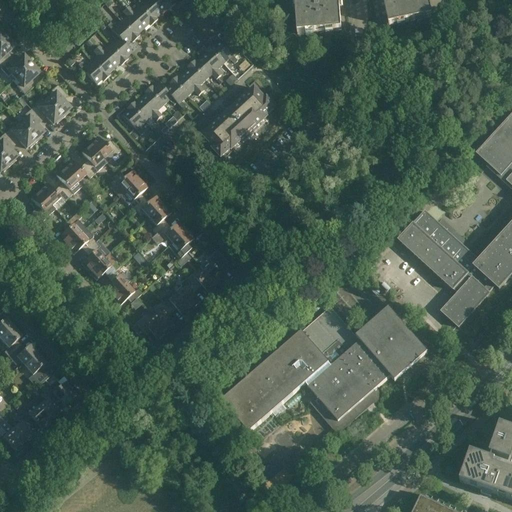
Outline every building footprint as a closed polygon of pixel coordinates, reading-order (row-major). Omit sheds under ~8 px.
[(162,14),(148,0),(143,0),(145,2),(140,7),(155,24),(158,21),(156,19),(162,14)] [(169,11),(173,8),(165,0),(148,0),(162,14),(167,9),(169,11)] [(295,0),(298,35),(342,32),(339,0),(295,0)] [(383,0),(389,27),(433,18),(428,0),(383,0)] [(151,27),(155,24),(140,7),(133,13),(129,8),(126,10),(144,30),(149,26),(151,27)] [(144,30),(126,10),(123,13),(128,18),(121,23),(137,40),(140,37),(138,35),(144,30)] [(108,27),(114,34),(126,46),(131,42),(133,43),(137,40),(121,23),(115,29),(111,24),(108,27)] [(0,45),(9,37),(4,31),(2,33),(0,30),(0,45)] [(133,53),(126,46),(114,34),(111,36),(116,41),(110,47),(125,64),(129,60),(127,59),(133,53)] [(0,68),(1,70),(10,61),(6,56),(16,48),(13,45),(15,44),(9,37),(0,45),(0,68)] [(224,47),(220,42),(214,47),(213,46),(209,49),(224,66),(230,60),(235,65),(238,62),(235,59),(240,55),(241,53),(238,50),(237,51),(229,42),(224,47)] [(121,67),(125,64),(110,47),(104,52),(99,47),(96,50),(114,70),(120,65),(121,67)] [(202,59),(220,79),(223,76),(218,71),(224,66),(209,49),(206,52),(207,54),(202,59)] [(114,70),(96,50),(94,52),(98,58),(92,63),(107,80),(111,76),(109,75),(114,70)] [(11,76),(16,80),(33,64),(28,58),(26,59),(24,57),(15,65),(10,61),(1,70),(8,78),(11,76)] [(220,79),(202,59),(197,64),(195,62),(191,65),(206,82),(212,76),(217,81),(220,79)] [(104,83),(107,80),(92,63),(86,69),(81,63),(78,66),(96,86),(102,81),(104,83)] [(39,70),(33,64),(16,80),(20,85),(17,88),(25,96),(35,88),(30,83),(40,74),(37,72),(39,70)] [(206,82),(191,65),(188,68),(189,70),(184,75),(202,95),(205,92),(200,87),(206,82)] [(174,81),(189,98),(195,92),(199,97),(202,95),(184,75),(179,80),(177,78),(174,81)] [(237,81),(233,76),(226,83),(230,88),(237,81)] [(189,98),(174,81),(170,84),(172,86),(166,91),(177,104),(184,111),(187,108),(182,103),(189,98)] [(175,106),(177,104),(166,91),(160,84),(154,89),(153,87),(149,90),(164,107),(170,101),(175,106)] [(58,87),(53,91),(49,95),(52,97),(47,102),(64,119),(70,114),(68,112),(71,110),(62,101),(67,96),(58,87)] [(276,110),(267,100),(266,101),(255,89),(203,137),(214,149),(212,150),(221,160),(227,155),(228,156),(272,115),(271,115),(276,110)] [(142,100),(160,120),(163,117),(158,112),(164,107),(149,90),(146,94),(147,95),(142,100)] [(131,106),(146,123),(152,117),(157,122),(160,120),(142,100),(137,105),(135,103),(131,106)] [(40,103),(31,111),(40,121),(45,116),(53,126),(56,123),(57,125),(64,119),(47,102),(43,106),(40,103)] [(146,123),(131,106),(128,110),(129,111),(124,117),(142,136),(145,134),(140,128),(146,123)] [(36,125),(40,121),(31,111),(23,119),(25,122),(21,126),(37,144),(43,138),(42,136),(44,134),(36,125)] [(425,212),(399,241),(458,295),(441,313),(459,329),(490,295),(489,294),(496,287),(499,290),(511,276),(511,115),(477,154),(511,187),(511,225),(479,261),(425,212)] [(13,127),(5,135),(14,145),(18,141),(27,150),(29,148),(31,149),(37,144),(21,126),(16,130),(13,127)] [(0,156),(10,168),(16,162),(15,160),(17,158),(9,149),(14,145),(5,135),(0,139),(0,156)] [(111,144),(107,148),(99,139),(92,145),(93,146),(91,147),(104,161),(107,165),(120,153),(111,144)] [(82,154),(90,163),(86,167),(94,176),(107,165),(104,161),(91,147),(90,149),(88,148),(82,154)] [(0,173),(2,172),(4,173),(10,168),(0,156),(0,173)] [(90,180),(94,176),(86,167),(82,171),(73,162),(67,168),(68,169),(66,170),(78,184),(86,177),(90,180)] [(56,177),(65,186),(60,190),(69,199),(73,196),(82,188),(78,184),(66,170),(64,172),(63,171),(56,177)] [(120,199),(126,194),(140,182),(138,180),(139,179),(133,172),(124,180),(120,176),(111,184),(113,187),(111,189),(120,199)] [(126,194),(133,202),(130,206),(134,210),(143,202),(139,197),(148,189),(142,182),(141,183),(140,182),(126,194)] [(60,190),(56,194),(48,185),(41,191),(42,192),(40,194),(53,207),(56,211),(57,212),(65,204),(64,203),(69,199),(60,190)] [(56,211),(53,207),(40,194),(39,195),(37,194),(31,200),(39,209),(35,213),(43,223),(48,218),(56,211)] [(143,202),(134,210),(141,218),(145,215),(149,219),(163,207),(161,205),(162,204),(156,198),(147,206),(143,202)] [(166,227),(162,223),(171,214),(165,208),(164,209),(163,207),(149,219),(157,228),(153,231),(157,236),(166,227)] [(66,245),(67,247),(85,231),(78,222),(82,219),(77,214),(64,227),(68,231),(58,240),(65,246),(66,245)] [(172,245),(186,232),(184,231),(185,230),(179,223),(170,231),(166,227),(157,236),(152,240),(158,247),(168,240),(172,245)] [(74,256),(83,248),(87,252),(96,244),(92,240),(93,239),(85,231),(67,247),(69,249),(68,250),(74,256)] [(189,253),(185,248),(194,240),(188,233),(187,234),(186,232),(172,245),(168,248),(180,261),(189,253)] [(89,271),(90,273),(108,257),(109,256),(97,243),(96,244),(87,252),(91,257),(82,265),(88,272),(89,271)] [(138,254),(133,259),(142,269),(147,265),(138,254)] [(108,257),(90,273),(92,274),(91,275),(97,282),(106,274),(110,278),(119,269),(108,257)] [(209,261),(213,265),(204,272),(217,286),(218,284),(219,285),(226,279),(218,270),(222,266),(214,257),(209,261)] [(185,265),(181,261),(177,265),(181,269),(185,265)] [(115,273),(110,278),(114,282),(105,291),(111,297),(112,296),(113,298),(127,286),(131,282),(123,274),(119,269),(115,273)] [(193,276),(188,280),(197,289),(201,286),(209,295),(216,289),(215,288),(217,286),(204,272),(196,280),(193,276)] [(179,296),(191,309),(193,307),(194,309),(201,303),(192,293),(197,289),(188,280),(187,279),(181,286),(182,288),(177,293),(179,296)] [(127,286),(113,298),(115,300),(114,301),(120,307),(129,299),(133,303),(142,295),(138,290),(134,294),(127,286)] [(162,303),(171,313),(175,309),(184,318),(190,312),(189,311),(191,309),(179,296),(177,293),(175,291),(168,298),(166,296),(161,301),(162,303)] [(167,316),(171,313),(162,303),(155,310),(158,315),(153,319),(166,332),(167,331),(168,332),(175,326),(167,316)] [(379,393),(377,390),(391,378),(395,383),(428,354),(389,310),(356,338),(331,309),(222,403),(250,435),(273,414),(277,418),(286,410),(283,406),(306,385),(315,395),(312,398),(311,405),(334,432),(342,432),(379,400),(379,393)] [(133,330),(141,340),(150,332),(158,341),(165,335),(164,334),(166,332),(153,319),(149,323),(145,319),(133,330)] [(0,340),(1,341),(15,328),(9,321),(8,323),(6,320),(0,325),(0,340)] [(21,335),(15,328),(1,341),(9,350),(4,354),(9,358),(18,350),(14,345),(22,338),(20,336),(21,335)] [(22,354),(18,350),(9,358),(16,367),(20,363),(25,368),(39,355),(33,348),(32,349),(30,347),(22,354)] [(45,361),(39,355),(25,368),(33,377),(29,381),(33,385),(37,382),(43,376),(38,372),(46,365),(44,363),(45,361)] [(46,373),(43,376),(37,382),(41,386),(51,378),(46,373)] [(62,387),(53,395),(65,408),(77,397),(72,391),(69,394),(62,387)] [(46,402),(38,409),(50,422),(53,419),(54,420),(60,415),(52,406),(55,402),(47,393),(42,397),(46,402)] [(0,403),(0,413),(8,407),(3,401),(0,403)] [(30,425),(34,422),(42,431),(48,426),(46,424),(50,422),(38,409),(33,403),(20,414),(30,425)] [(26,429),(30,425),(20,414),(15,418),(21,424),(13,431),(24,444),(27,442),(29,443),(34,438),(26,429)] [(21,447),(24,444),(13,431),(5,422),(0,426),(0,428),(7,436),(4,439),(17,454),(22,448),(21,447)] [(511,429),(500,425),(488,459),(470,453),(460,483),(482,490),(481,493),(491,497),(492,494),(511,500),(511,429)] [(450,511),(421,498),(414,511),(450,511)]
